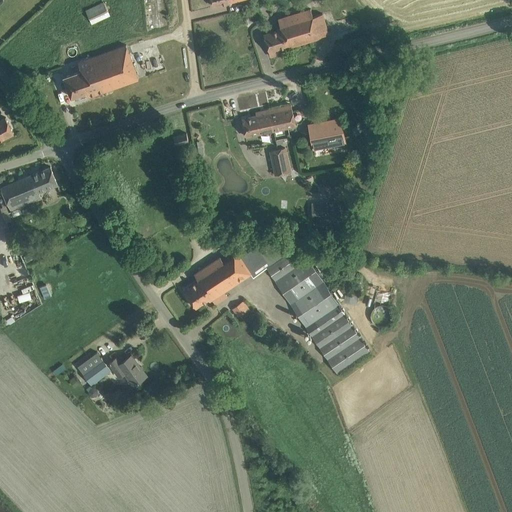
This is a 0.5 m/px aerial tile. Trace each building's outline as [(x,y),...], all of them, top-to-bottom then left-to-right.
[(90,19),(108,11),(103,2),(85,10),(90,19)] [(311,9),(278,19),(281,28),(271,31),(271,32),(264,34),(271,56),(278,54),(276,49),(286,46),(287,48),(329,35),(322,13),(313,16),(311,9)] [(64,77),(71,97),(86,91),(88,96),(138,78),(126,44),(78,62),(81,70),(64,77)] [(291,105),(269,109),(273,130),(296,125),(293,114),(291,105)] [(256,115),(242,118),(246,136),(273,130),(269,109),(256,112),(256,115)] [(0,140),(14,133),(6,117),(0,119),(0,140)] [(341,121),(309,127),(314,148),(346,142),(341,121)] [(187,133),(174,136),(176,144),(188,140),(187,133)] [(286,147),(270,150),(275,174),(291,171),(286,147)] [(1,187),(5,196),(12,211),(41,199),(38,192),(58,184),(51,166),(1,187)] [(339,201),(313,203),(314,226),(340,225),(339,219),(340,219),(339,201)] [(185,221),(188,233),(200,230),(198,218),(185,221)] [(199,280),(185,290),(196,307),(208,298),(210,300),(212,299),(223,292),(251,273),(254,276),(267,267),(337,373),(370,351),(308,257),(296,265),(288,253),(283,257),(270,266),(262,254),(257,246),(241,256),(239,253),(224,262),(220,256),(195,274),(199,280)] [(31,290),(19,294),(21,301),(33,298),(31,290)] [(238,317),(250,310),(245,301),(233,307),(238,317)] [(120,363),(116,357),(109,363),(119,376),(125,372),(133,384),(145,375),(137,363),(138,362),(132,354),(120,363)] [(92,384),(111,370),(102,357),(82,371),(92,384)]
